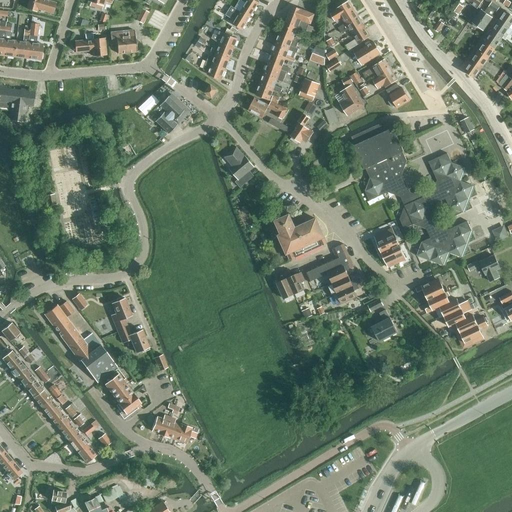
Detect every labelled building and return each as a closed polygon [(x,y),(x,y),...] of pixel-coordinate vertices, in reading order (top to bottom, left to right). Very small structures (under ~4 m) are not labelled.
[(52,14),(55,4),(42,0),(28,0),(26,9),(37,12),(37,10),(52,14)] [(87,0),(87,2),(90,3),(89,6),(102,11),(105,2),(111,4),(112,0),(87,0)] [(253,0),(242,0),(247,3),(242,11),(251,17),(259,3),(253,0)] [(420,9),(426,0),(420,0),(416,6),(420,9)] [(472,0),(470,4),(478,9),(484,0),(472,0)] [(359,16),(349,2),(337,9),(338,10),(331,14),(336,22),(342,18),(346,24),(359,16)] [(493,18),(500,8),(492,3),(485,12),(481,10),(472,23),(484,31),(493,18)] [(459,15),(464,7),(460,4),(454,12),(459,15)] [(241,13),(237,10),(233,8),(231,7),(226,15),(235,21),(233,25),(242,30),(251,17),(242,11),(241,13)] [(293,7),(286,25),(298,28),(312,33),(314,28),(308,26),(309,25),(301,22),(302,20),(311,23),(314,15),(293,7)] [(142,9),(136,20),(143,24),(149,12),(142,9)] [(431,10),(427,16),(431,19),(435,13),(431,10)] [(499,21),(510,29),(511,25),(511,15),(506,11),(499,21)] [(106,23),(108,16),(102,14),(99,21),(106,23)] [(157,14),(153,22),(166,27),(169,19),(157,14)] [(359,16),(346,24),(347,26),(342,29),(345,34),(350,30),(353,34),(365,26),(359,16)] [(492,32),(503,39),(510,29),(499,21),(492,32)] [(438,33),(444,24),(440,22),(434,30),(438,33)] [(31,30),(27,59),(40,60),(42,45),(36,44),(38,24),(31,23),(30,30),(31,30)] [(105,36),(105,39),(108,38),(107,30),(105,30),(105,25),(98,26),(99,30),(103,30),(104,36),(105,36)] [(279,35),(293,40),(299,43),(300,38),(296,37),(296,38),(294,38),(298,28),(286,25),(283,25),(279,35)] [(365,26),(353,34),(356,39),(346,46),(349,51),(359,45),(359,44),(371,36),(365,26)] [(15,57),(17,42),(10,41),(12,28),(6,27),(2,56),(15,57)] [(17,42),(15,57),(27,59),(31,30),(30,30),(24,29),(23,36),(24,36),(23,42),(17,42)] [(137,52),(135,38),(135,31),(110,33),(111,47),(116,46),(117,54),(137,52)] [(85,33),(86,41),(76,42),(77,54),(93,52),(93,57),(106,55),(104,39),(94,40),(93,32),(85,33)] [(213,35),(212,39),(218,43),(220,43),(233,49),(237,39),(220,32),(218,37),(213,35)] [(485,42),(496,49),(503,39),(492,32),(485,42)] [(293,40),(279,35),(276,45),(289,51),(296,53),(298,49),(296,49),(299,43),(293,40)] [(326,41),(330,48),(335,45),(331,38),(326,41)] [(478,52),(489,59),(496,49),(485,42),(478,52)] [(233,49),(220,43),(219,47),(213,45),(211,50),(216,54),(229,59),(233,49)] [(362,66),(382,54),(375,43),(355,55),(362,66)] [(287,56),(289,51),(276,45),(272,55),(286,60),(294,63),(295,59),(287,56)] [(316,63),(322,49),(315,47),(309,60),(316,63)] [(330,61),(338,56),(335,52),(327,56),(330,61)] [(482,69),(489,59),(478,52),(471,62),(482,69)] [(207,62),(225,70),(229,59),(216,54),(215,57),(210,55),(207,62)] [(268,65),(281,70),(287,72),(290,73),(291,68),(284,66),(286,60),(272,55),(268,65)] [(202,67),(205,62),(197,57),(194,62),(202,67)] [(331,72),(342,65),(338,59),(327,66),(331,72)] [(379,78),(391,70),(384,60),(373,67),(373,68),(363,74),(366,79),(376,72),(379,78)] [(221,79),(225,70),(207,62),(204,70),(209,72),(208,74),(221,79)] [(475,79),(482,69),(471,62),(464,72),(475,79)] [(278,80),(283,83),(287,72),(281,70),(268,65),(264,76),(278,80)] [(398,81),(391,70),(379,78),(373,81),(378,89),(384,85),(386,88),(398,81)] [(357,85),(362,81),(357,73),(351,76),(357,85)] [(278,80),(264,76),(260,86),(273,91),(281,94),(283,88),(275,86),(278,80)] [(343,81),(346,86),(354,82),(351,76),(343,81)] [(511,83),(511,79),(510,78),(502,87),(506,91),(511,83)] [(313,101),(319,84),(305,79),(298,95),(313,101)] [(400,89),(397,84),(386,91),(389,96),(390,95),(392,100),(388,102),(392,108),(396,106),(397,107),(409,100),(402,88),(400,89)] [(347,116),(363,105),(350,85),(339,92),(345,101),(340,105),(347,116)] [(0,110),(10,111),(9,121),(24,123),(26,112),(27,112),(28,106),(34,107),(35,93),(27,92),(28,90),(21,89),(20,91),(7,89),(7,87),(0,86),(0,110)] [(212,99),(219,91),(212,86),(206,94),(212,99)] [(271,96),(273,91),(260,86),(257,95),(278,103),(280,99),(271,96)] [(364,98),(370,94),(366,87),(360,91),(364,98)] [(169,97),(159,107),(158,106),(154,110),(159,115),(160,116),(156,121),(169,133),(177,124),(173,120),(174,119),(176,120),(184,111),(169,97)] [(270,106),(256,98),(249,110),(263,118),(268,108),(278,113),(277,116),(282,119),(287,110),(271,102),(270,106)] [(309,102),(305,110),(309,113),(313,105),(309,102)] [(307,142),(313,133),(305,127),(311,118),(304,114),(298,122),(299,123),(290,136),(300,143),(302,139),(307,142)] [(466,134),(474,130),(468,118),(460,122),(466,134)] [(288,133),(290,128),(271,119),(269,123),(288,133)] [(321,132),(328,125),(324,121),(317,127),(321,132)] [(391,129),(387,121),(352,137),(356,146),(354,147),(355,148),(354,149),(362,167),(363,166),(364,170),(367,169),(371,178),(366,192),(371,201),(389,193),(402,198),(407,207),(402,221),(406,229),(414,225),(426,230),(430,239),(422,242),(417,257),(444,266),(448,254),(462,258),(471,231),(466,222),(447,230),(435,224),(431,216),(435,204),(444,200),(448,208),(463,214),(472,187),(460,182),(465,168),(451,163),(447,155),(429,164),(437,182),(431,195),(423,199),(410,193),(402,174),(407,162),(402,152),(403,152),(392,128),(391,129)] [(245,157),(237,148),(225,158),(233,167),(230,170),(239,180),(236,183),(241,188),(252,178),(248,173),(255,167),(245,156),(245,157)] [(57,204),(55,194),(45,196),(47,206),(57,204)] [(280,236),(287,252),(324,236),(316,220),(295,229),(290,216),(276,222),(282,235),(280,236)] [(379,255),(400,245),(393,229),(375,237),(380,249),(377,250),(379,255)] [(506,232),(499,229),(496,237),(503,239),(506,232)] [(327,244),(324,236),(287,252),(290,260),(327,244)] [(339,261),(342,268),(352,263),(344,244),(333,249),(336,257),(339,261)] [(400,245),(379,255),(381,259),(384,258),(388,268),(407,260),(400,245)] [(480,260),(467,266),(470,272),(482,266),(490,282),(499,277),(496,271),(501,268),(495,256),(481,262),(480,260)] [(331,259),(336,270),(342,268),(339,261),(336,257),(331,259)] [(326,261),(331,273),(336,270),(331,259),(326,261)] [(326,275),(329,274),(331,273),(326,261),(320,264),(326,275)] [(331,273),(329,274),(333,284),(349,277),(347,271),(354,268),(352,263),(342,268),(336,270),(331,273)] [(315,266),(320,278),(326,275),(320,264),(315,266)] [(315,280),(320,278),(315,266),(310,269),(315,280)] [(315,280),(310,269),(304,272),(309,283),(315,280)] [(285,272),(295,294),(305,290),(302,283),(306,281),(302,273),(298,274),(292,277),(289,270),(285,272)] [(285,299),(295,294),(285,272),(281,274),(284,281),(278,283),(285,299)] [(349,277),(333,284),(328,286),(333,296),(361,283),(359,279),(352,282),(349,277)] [(428,301),(448,292),(446,288),(444,289),(441,283),(434,287),(432,282),(416,289),(418,293),(423,291),(428,301)] [(363,288),(361,283),(333,296),(337,306),(358,296),(356,291),(363,288)] [(502,304),(511,299),(511,291),(499,298),(502,304)] [(448,292),(428,301),(431,307),(425,310),(427,314),(440,308),(450,303),(448,298),(450,297),(448,292)] [(80,311),(87,306),(78,295),(71,300),(80,311)] [(118,332),(128,328),(124,319),(132,316),(125,298),(112,304),(116,314),(111,316),(118,332)] [(372,312),(385,306),(381,299),(369,306),(372,312)] [(440,308),(444,318),(470,306),(468,301),(460,305),(457,300),(450,303),(440,308)] [(56,307),(44,316),(79,362),(81,361),(101,345),(92,334),(82,341),(65,318),(73,312),(66,302),(57,308),(56,307)] [(470,306),(444,318),(449,328),(456,324),(466,319),(464,314),(472,311),(470,306)] [(309,308),(302,312),(305,319),(313,316),(309,308)] [(380,342),(398,333),(386,310),(380,314),(384,321),(372,327),(380,342)] [(456,324),(461,334),(486,322),(484,318),(476,321),(474,316),(466,319),(456,324)] [(486,322),(461,334),(465,344),(483,336),(480,331),(488,327),(486,322)] [(9,341),(19,333),(11,323),(1,331),(9,341)] [(128,328),(118,332),(123,343),(131,340),(136,353),(149,348),(142,330),(131,335),(128,328)] [(0,347),(3,351),(8,347),(0,337),(0,347)] [(101,345),(81,361),(97,383),(103,379),(116,369),(118,368),(101,345)] [(24,358),(29,354),(24,347),(19,351),(24,358)] [(10,369),(19,361),(11,351),(2,358),(10,369)] [(29,354),(24,358),(29,364),(34,360),(29,354)] [(160,371),(168,368),(163,355),(155,358),(160,371)] [(18,378),(27,371),(19,361),(10,369),(18,378)] [(39,377),(44,373),(39,367),(34,371),(39,377)] [(27,371),(18,378),(26,388),(35,381),(27,371)] [(44,373),(39,377),(45,383),(49,379),(44,373)] [(111,395),(126,384),(118,374),(103,385),(111,395)] [(33,398),(42,390),(35,381),(26,388),(33,398)] [(126,384),(111,395),(118,405),(133,393),(126,384)] [(56,398),(61,394),(54,385),(48,389),(56,398)] [(42,390),(33,398),(42,409),(51,401),(53,400),(51,397),(49,398),(42,390)] [(133,393),(118,405),(126,415),(140,403),(133,393)] [(62,405),(67,401),(62,395),(57,399),(62,405)] [(51,420),(60,412),(62,411),(59,407),(57,409),(51,401),(42,409),(51,420)] [(72,418),(77,414),(75,412),(78,409),(73,403),(65,409),(72,418)] [(60,431),(69,423),(71,422),(68,417),(66,419),(60,412),(51,420),(60,431)] [(80,427),(84,424),(82,421),(84,419),(81,414),(74,420),(80,427)] [(163,436),(170,418),(163,416),(162,420),(157,418),(152,432),(163,436)] [(180,426),(179,426),(173,423),(174,420),(170,418),(163,436),(174,440),(180,426)] [(87,436),(99,426),(95,421),(83,431),(87,436)] [(68,442),(78,434),(80,433),(77,429),(75,430),(69,423),(60,431),(68,442)] [(180,426),(174,440),(186,444),(188,438),(194,440),(197,434),(191,432),(192,428),(179,424),(179,426),(180,426)] [(78,453),(87,446),(89,444),(86,440),(83,441),(78,434),(68,442),(78,453)] [(104,448),(111,443),(104,434),(98,439),(104,448)] [(87,446),(78,453),(86,464),(95,456),(87,446)] [(0,465),(5,472),(14,464),(6,455),(0,459),(0,465)] [(14,464),(5,472),(13,481),(22,474),(14,464)] [(133,468),(121,474),(153,489),(158,479),(133,468)] [(110,494),(104,497),(107,503),(118,498),(120,500),(124,498),(119,486),(108,491),(110,494)] [(64,505),(66,495),(53,491),(51,501),(64,505)] [(106,509),(101,497),(96,500),(96,498),(84,503),(87,511),(113,511),(112,511),(111,511),(110,507),(106,509)] [(75,510),(80,508),(76,499),(70,502),(75,510)] [(167,511),(161,502),(145,511),(167,511)] [(65,511),(69,510),(70,503),(54,508),(55,511),(65,511)]
